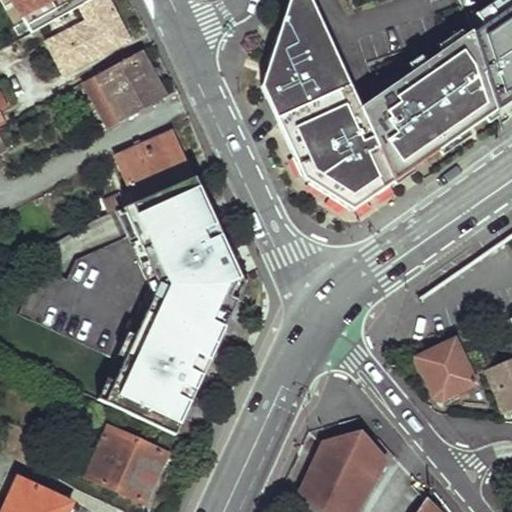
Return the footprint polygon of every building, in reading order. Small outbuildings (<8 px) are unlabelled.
[(133,41),(110,0),(95,0),(81,8),(87,20),(46,41),(63,76),(133,41)] [(76,0),(81,8),(95,0),(76,0)] [(354,210),(440,151),(439,149),(467,130),(468,132),(487,119),(485,117),(498,107),(478,46),(474,35),(456,48),(454,44),(360,108),(358,109),(360,113),(355,115),(349,101),(345,103),(341,94),(351,90),(311,0),(289,10),(287,10),(262,86),(304,178),(354,210)] [(290,0),(287,10),(289,10),(311,0),(310,0),(290,0)] [(511,0),(465,0),(505,103),(511,97),(511,0)] [(85,84),(110,131),(170,98),(145,51),(85,84)] [(360,108),(351,90),(341,94),(345,103),(349,101),(355,115),(360,113),(358,109),(360,108)] [(0,130),(0,153),(1,156),(11,151),(0,130)] [(119,161),(139,205),(141,204),(188,183),(181,167),(168,136),(119,161)] [(181,167),(188,183),(194,180),(188,163),(181,167)] [(139,205),(105,221),(108,228),(123,222),(152,285),(98,399),(175,435),(197,389),(190,385),(204,356),(211,359),(239,300),(232,297),(240,279),(243,278),(229,249),(223,252),(201,204),(200,188),(201,187),(197,178),(194,180),(188,183),(141,204),(139,205)] [(229,249),(201,187),(200,188),(201,204),(223,252),(229,249)] [(246,285),(243,278),(240,279),(232,297),(239,300),(246,285)] [(445,396),(473,382),(452,341),(416,359),(430,389),(433,392),(435,395),(440,397),(445,396)] [(511,361),(485,373),(502,413),(511,408),(511,361)] [(110,425),(87,475),(146,502),(169,453),(110,425)] [(353,511),(386,467),(361,441),(324,450),(296,501),(317,511),(353,511)] [(19,478),(2,511),(69,511),(74,503),(19,478)] [(434,511),(425,502),(418,511),(434,511)]
